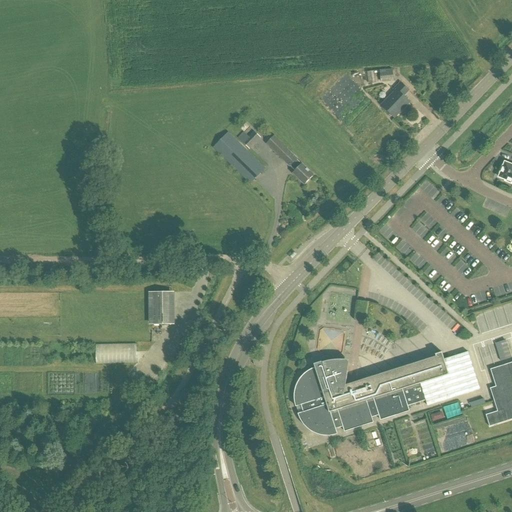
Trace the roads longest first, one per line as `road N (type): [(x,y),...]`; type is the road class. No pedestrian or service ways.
road 1 (unclassified): [(74,511),(152,435),(181,392),(242,262),(296,279)]
road 2 (track): [(0,261),(242,262)]
road 3 (secondary): [(219,438),(238,353),(296,279)]
road 4 (secondary): [(296,279),(422,149)]
road 5 (secondary): [(422,149),(511,57)]
